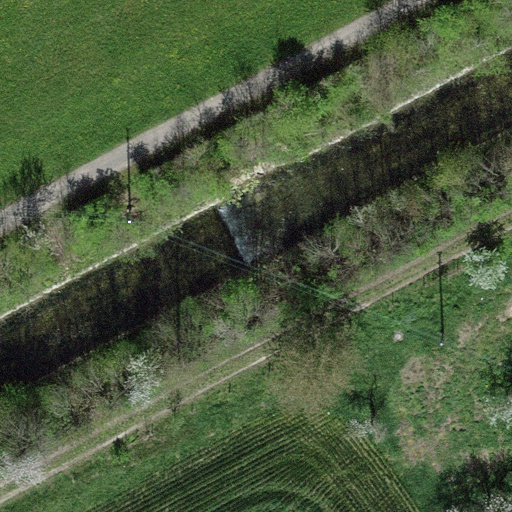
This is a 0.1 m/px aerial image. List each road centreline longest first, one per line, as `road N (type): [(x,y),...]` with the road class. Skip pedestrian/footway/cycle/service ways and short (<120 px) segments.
road 1 (track): [(0,505),(511,229)]
road 2 (track): [(429,0),(0,227)]
